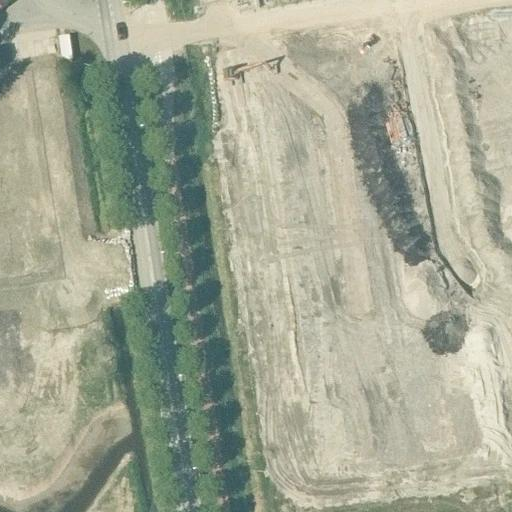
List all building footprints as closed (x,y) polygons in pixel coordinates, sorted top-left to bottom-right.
[(511,27),(500,29),(506,66),(511,65),(511,27)] [(500,29),(486,32),(492,69),(506,66),(500,29)] [(486,32),(471,34),(477,71),(492,69),(486,32)] [(471,34),(456,36),(462,73),(477,71),(471,34)] [(68,41),(58,43),(61,65),(72,64),(68,41)] [(295,79),(268,84),(272,108),(323,100),(317,66),(293,70),(295,79)] [(403,74),(379,78),(381,91),(405,87),(403,74)] [(511,105),(510,94),(502,95),(504,107),(511,105)] [(490,97),(482,98),(484,110),(492,109),(490,97)] [(482,98),(474,100),(476,112),(484,110),(482,98)] [(323,100),(272,108),(272,109),(275,109),(279,133),(297,130),(299,141),(324,137),(322,126),(327,125),(323,100)] [(506,115),(494,117),(495,125),(507,123),(506,115)] [(494,117),(482,119),(483,127),(495,125),(494,117)] [(329,154),(281,162),(285,185),(333,178),(329,154)] [(477,162),(476,162),(491,209),(511,202),(511,180),(504,154),(477,162)] [(390,156),(378,158),(380,170),(392,168),(390,156)] [(333,178),(285,185),(288,208),(336,200),(333,178)] [(394,179),(386,180),(388,192),(396,190),(394,179)] [(396,190),(388,192),(390,204),(398,202),(396,190)] [(336,200),(288,208),(292,230),(290,230),(290,231),(340,223),(336,200)] [(340,223),(290,231),(294,254),(313,251),(315,263),(340,259),(334,225),(340,224),(340,223)] [(8,247),(0,247),(0,256),(1,263),(11,261),(8,247)] [(318,281),(299,284),(303,307),(353,299),(352,298),(351,298),(350,292),(349,285),(347,276),(343,277),(341,265),(316,269),(318,281)] [(408,290),(404,291),(406,303),(410,302),(414,302),(412,290),(408,290)] [(353,299),(303,307),(303,308),(305,308),(308,329),(356,322),(353,299)] [(437,319),(429,321),(431,333),(439,331),(437,319)] [(356,322),(308,329),(312,352),(360,344),(356,322)] [(439,331),(431,333),(434,349),(442,347),(439,331)] [(360,344),(312,352),(316,376),(364,368),(360,344)] [(341,401),(323,404),(326,428),(324,428),(324,429),(375,421),(371,396),(366,397),(364,382),(339,386),(341,401)] [(477,404),(452,408),(454,421),(479,417),(477,404)] [(375,421),(324,429),(328,454),(355,450),(356,459),(380,455),(375,421)] [(395,454),(372,458),(374,469),(397,466),(395,454)]
